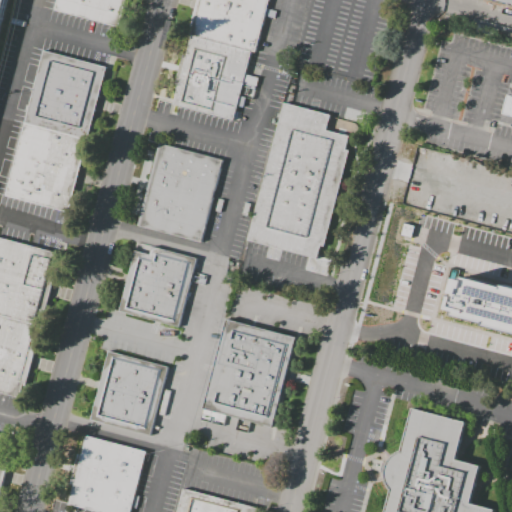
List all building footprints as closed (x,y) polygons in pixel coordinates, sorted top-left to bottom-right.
[(55,0),(126,0),(119,29),(53,12),(55,0)] [(197,0),(268,0),(254,54),(251,53),(232,120),(173,103),(191,35),(188,34),(197,0)] [(4,195),(67,212),(106,67),(43,50),(4,195)] [(511,125),(502,122),(510,88),(511,88),(511,125)] [(284,103),(330,115),(326,130),(349,137),(346,149),(350,150),(323,247),(319,246),(316,259),(247,240),(284,103)] [(160,143),(224,160),(201,243),(138,225),(160,143)] [(0,237),(0,313),(33,322),(37,308),(44,310),(55,264),(49,263),(53,251),(0,237)] [(152,247),(197,259),(178,327),(119,311),(136,251),(150,255),(152,247)] [(455,276),(463,278),(463,273),(503,285),(511,287),(511,334),(483,327),(451,316),(453,311),(446,309),(455,276)] [(0,392),(19,398),(22,386),(26,387),(38,342),(29,340),(33,324),(0,314),(0,392)] [(227,319),(296,338),(271,428),(203,410),(227,319)] [(108,351),(169,367),(150,437),(90,420),(108,351)] [(412,410),(465,424),(457,460),(482,467),(472,502),(495,510),(494,511),(383,511),(388,494),(385,488),(383,479),(384,470),(387,461),(392,456),(400,453),(412,410)] [(0,493),(11,454),(5,452),(8,438),(0,435),(0,493)] [(86,435),(147,452),(130,511),(92,511),(67,505),(86,435)] [(176,511),(183,489),(258,509),(257,511),(176,511)]
